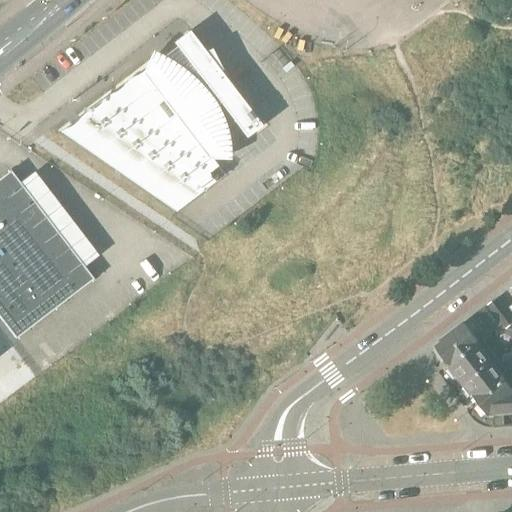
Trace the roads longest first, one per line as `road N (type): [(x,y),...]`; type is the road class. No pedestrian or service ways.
road 1 (tertiary): [(277,489),(290,409),(511,238)]
road 2 (secondary): [(511,467),(277,489)]
road 3 (secondary): [(277,489),(184,497),(129,511)]
